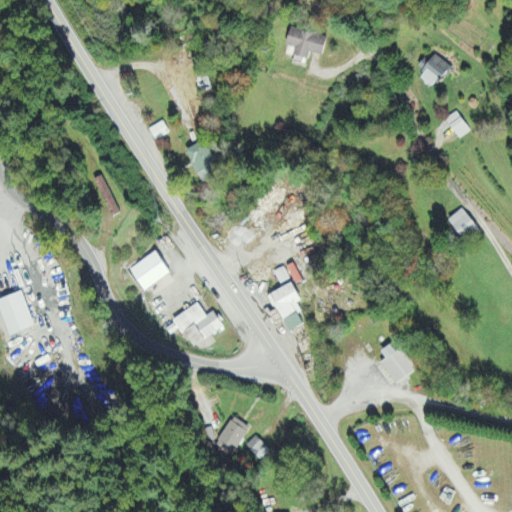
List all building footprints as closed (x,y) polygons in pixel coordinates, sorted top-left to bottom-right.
[(287,48),(296,51),(293,65),(307,69),(310,55),(322,58),(327,39),(292,30),(287,48)] [(425,59),(419,70),(425,73),(420,82),(435,89),(440,79),(445,82),(452,67),(434,58),(432,63),(425,59)] [(460,141),(471,133),(456,114),(446,122),(460,141)] [(155,143),(170,135),(164,124),(149,131),(155,143)] [(187,152),(202,188),(222,179),(207,144),(187,152)] [(110,219),(119,216),(105,178),(96,181),(110,219)] [(449,223),(464,243),(479,231),(463,211),(449,223)] [(144,294),(171,276),(156,254),(129,272),(144,294)] [(290,282),(284,269),(274,274),(280,287),(290,282)] [(302,304),(292,286),(269,298),(290,336),(307,327),(296,308),(302,304)] [(0,316),(9,340),(35,330),(22,295),(0,303),(0,316)] [(173,323),(182,338),(186,336),(194,350),(224,331),(214,314),(206,319),(199,307),(173,323)] [(387,360),(382,364),(397,386),(416,372),(395,343),(382,353),(387,360)] [(215,449),(232,460),(251,430),(233,419),(215,449)] [(270,452),(255,438),(246,449),(261,462),(270,452)]
